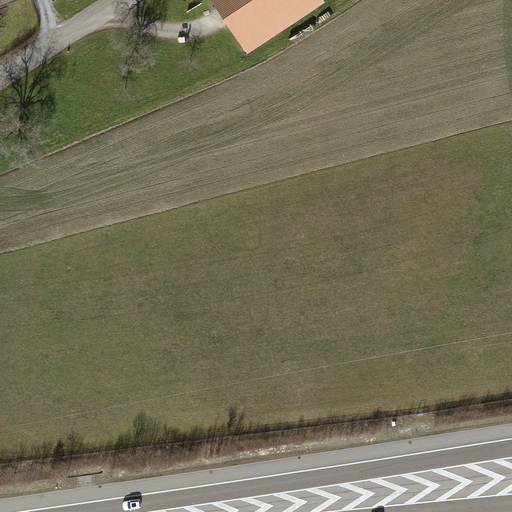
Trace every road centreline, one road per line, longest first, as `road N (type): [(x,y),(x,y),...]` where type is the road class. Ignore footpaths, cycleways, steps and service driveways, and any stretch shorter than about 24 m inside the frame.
road 1 (motorway): [(511,449),(92,511)]
road 2 (residential): [(0,85),(129,0)]
